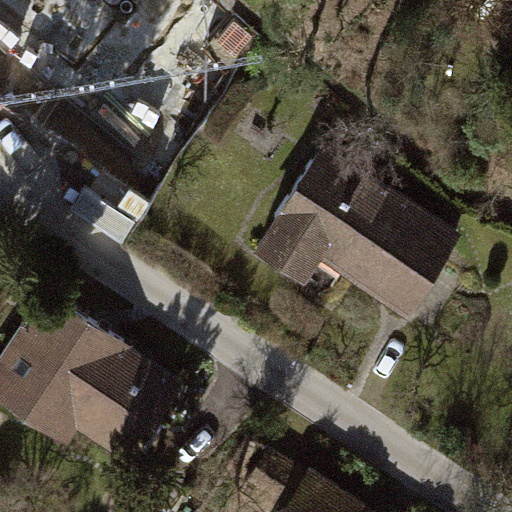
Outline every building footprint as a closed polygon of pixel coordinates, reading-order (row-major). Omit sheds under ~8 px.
[(58,53),(113,93),(179,5),(172,0),(9,0),(66,41),(58,53)] [(455,245),(319,154),(253,251),(309,288),(329,258),(410,313),(455,245)] [(0,241),(0,267),(8,246),(0,241)] [(171,378),(48,301),(0,376),(0,382),(121,458),(171,378)] [(373,511),(315,470),(284,511),(373,511)]
